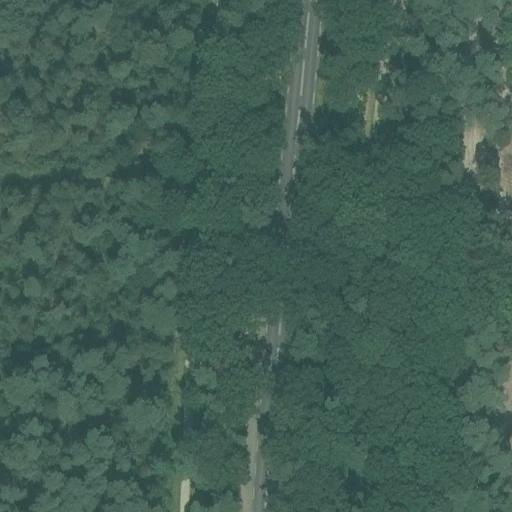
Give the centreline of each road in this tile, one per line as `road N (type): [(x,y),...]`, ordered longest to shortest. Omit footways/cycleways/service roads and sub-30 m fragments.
road 1 (secondary): [(265,511),(309,0)]
road 2 (track): [(476,0),(442,511)]
